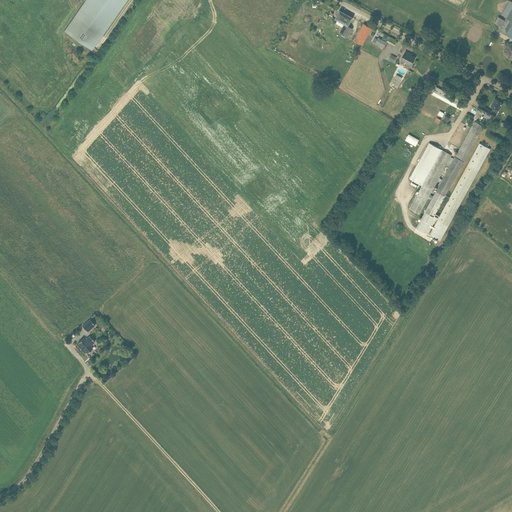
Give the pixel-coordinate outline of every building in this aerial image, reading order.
[(75,39),(93,50),(113,19),(112,18),(113,16),(110,15),(110,10),(112,8),(112,5),(82,6),(75,16),(76,17),(74,19),(78,21),(80,24),(75,24),(75,25),(75,32),(73,32),(71,33),(71,29),(73,29),(75,27),(71,27),(73,26),(70,23),(65,31),(73,36),(75,39)] [(511,8),(499,30),(511,37),(511,8)] [(348,26),(353,17),(340,10),(335,18),(344,24),(340,32),(348,37),(353,28),(348,26)] [(372,28),(364,23),(354,40),(362,45),(372,28)] [(373,44),(380,47),(383,42),(376,38),(376,39),(372,37),(370,41),(374,43),(373,44)] [(406,51),(401,59),(411,65),(415,58),(408,54),(409,53),(406,51)] [(398,85),(403,77),(397,74),(392,82),(398,85)] [(432,94),(460,109),(464,101),(436,86),(432,94)] [(495,97),(494,99),(491,106),(493,107),(491,110),(479,104),(477,108),(485,113),(483,116),(489,119),(491,116),(494,118),(503,103),(501,102),(502,101),(495,97)] [(411,182),(418,186),(419,184),(422,185),(409,208),(419,214),(429,196),(432,198),(416,228),(428,234),(436,218),(437,219),(439,216),(436,214),(445,197),(449,199),(429,234),(440,240),(490,149),(479,143),(450,197),(446,195),(483,126),(483,125),(484,124),(480,122),(479,123),(475,121),(455,157),(454,158),(451,157),(452,155),(429,143),(409,178),(413,180),(411,182)] [(405,140),(416,146),(420,139),(409,133),(405,140)] [(83,325),(89,331),(96,324),(91,318),(83,325)] [(78,343),(86,353),(92,348),(90,345),(95,342),(89,336),(85,339),(84,338),(78,343)]
